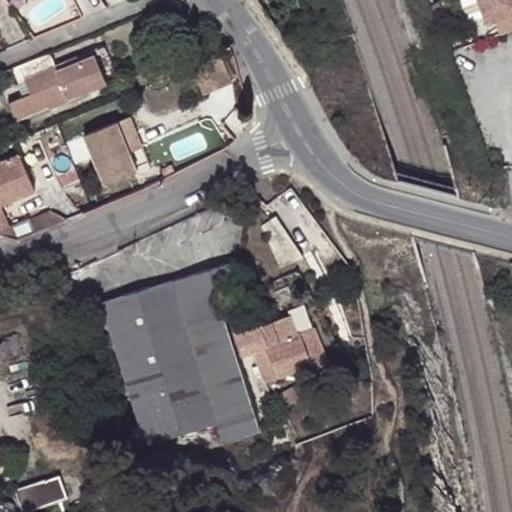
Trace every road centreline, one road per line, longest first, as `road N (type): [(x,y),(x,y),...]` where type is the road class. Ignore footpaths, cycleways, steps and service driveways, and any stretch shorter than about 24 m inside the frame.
road 1 (residential): [(0,269),(302,140)]
road 2 (residential): [(302,140),(355,194),(511,235)]
road 3 (residential): [(159,0),(0,65)]
road 4 (residential): [(212,0),(302,140)]
